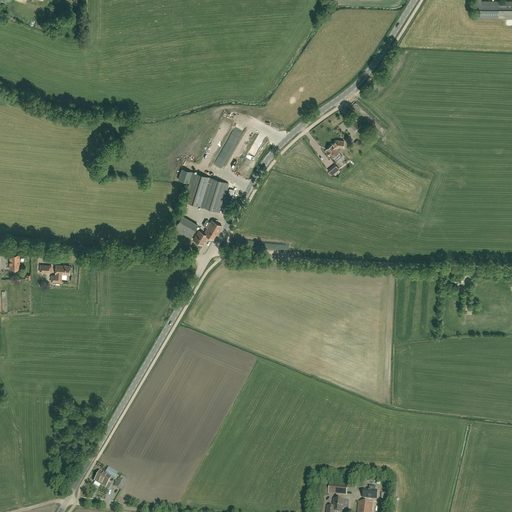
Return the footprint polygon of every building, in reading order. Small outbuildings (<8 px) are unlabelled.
[(475,18),(497,18),(511,18),(511,1),(476,2),(475,18)] [(355,131),(360,126),(355,121),(350,125),(355,131)] [(332,144),(333,145),(326,149),(328,151),(327,152),(330,155),(331,155),(333,158),(334,157),(335,157),(336,156),(336,155),(339,153),(336,149),(339,147),(343,147),(344,141),(336,140),(334,142),(334,143),(332,144)] [(184,201),(219,212),(228,183),(193,172),(184,201)] [(175,228),(189,236),(195,226),(187,222),(189,219),(182,215),(175,228)] [(204,233),(207,236),(214,240),(222,226),(211,220),(204,233)] [(207,236),(204,233),(199,231),(193,240),(202,245),(207,236)] [(10,269),(20,269),(19,254),(9,255),(10,269)] [(70,267),(70,266),(56,265),(56,273),(56,276),(52,275),(52,281),(52,283),(60,283),(60,282),(61,282),(62,274),(69,274),(69,273),(72,273),(72,267),(70,267)] [(489,314),(476,315),(476,327),(487,327),(487,320),(489,319),(489,314)] [(106,488),(111,478),(100,472),(94,481),(106,488)] [(119,478),(114,486),(121,490),(126,482),(119,478)] [(347,487),(330,485),(329,493),(346,495),(347,487)] [(369,490),(364,490),(363,498),(376,499),(377,491),(375,491),(369,490)] [(379,502),(377,502),(376,511),(383,511),(384,502),(385,502),(385,496),(379,496),(379,502)] [(343,508),(344,501),(334,500),(333,507),(327,507),(326,511),(341,511),(342,508),(343,508)] [(370,511),(370,501),(362,501),(362,508),(355,508),(355,511),(370,511)]
